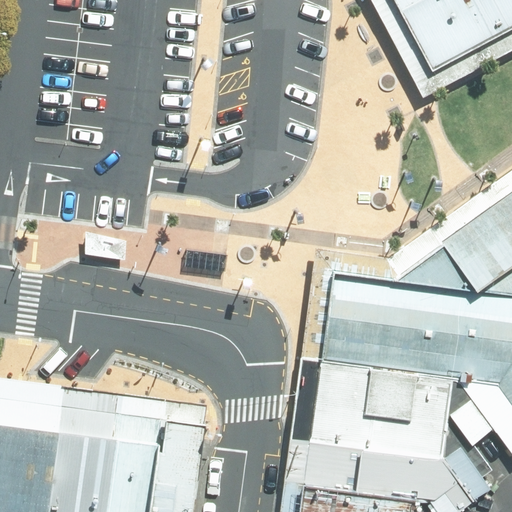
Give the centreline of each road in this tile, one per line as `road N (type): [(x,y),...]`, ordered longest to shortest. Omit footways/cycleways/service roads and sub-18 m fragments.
road 1 (tertiary): [(237,348),(205,330),(0,303)]
road 2 (tertiary): [(237,348),(250,389),(239,511)]
